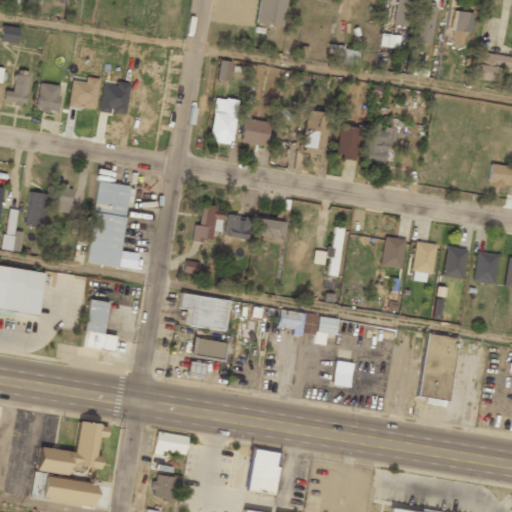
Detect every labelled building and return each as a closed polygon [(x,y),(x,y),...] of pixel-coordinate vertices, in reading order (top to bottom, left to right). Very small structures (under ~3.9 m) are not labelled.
[(284,0),(258,0),(254,22),(280,27),(284,0)] [(435,3),(413,0),(395,0),(392,25),(412,27),(410,42),(429,44),(435,3)] [(451,30),(450,43),(461,45),(462,32),(469,33),(471,13),(448,10),(446,30),(451,30)] [(0,41),(15,43),(17,27),(0,25),(0,41)] [(399,36),(380,33),(378,46),(397,49),(399,36)] [(357,48),(327,46),(326,54),(341,55),(340,65),(356,66),(357,48)] [(511,57),(476,52),(472,79),(496,82),(497,70),(511,72),(511,75),(511,57)] [(216,80),(228,81),(229,61),(218,60),(216,80)] [(4,90),(2,102),(23,105),(28,72),(14,70),(11,91),(4,90)] [(98,79),(84,77),(83,82),(71,80),(66,105),(92,110),(98,79)] [(58,85),(38,83),(35,111),(55,113),(58,85)] [(231,144),(236,100),(213,97),(208,142),(231,144)] [(300,152),(321,155),(327,113),(307,110),(300,152)] [(239,142),(264,146),(268,122),(243,118),(239,142)] [(394,129),(381,126),(381,124),(367,122),(360,162),(383,166),(386,144),(392,145),(394,129)] [(334,156),(353,159),(358,128),(339,125),(334,156)] [(506,186),(509,166),(488,164),(486,183),(506,186)] [(116,267),(126,186),(93,182),(83,263),(116,267)] [(50,211),(68,212),(70,186),(53,184),(50,211)] [(23,226),(43,227),(46,193),(26,192),(23,226)] [(200,206),(198,225),(192,225),(191,240),(210,242),(211,231),(219,232),(221,208),(200,206)] [(3,251),(19,251),(20,231),(13,231),(14,210),(4,209),(3,251)] [(245,239),(248,217),(225,214),(222,235),(245,239)] [(281,221),(255,219),(254,237),(280,238),(281,221)] [(341,228),(331,227),(327,252),(312,250),(311,264),(325,265),(324,275),(335,276),(341,228)] [(400,268),(402,239),(382,237),(380,266),(400,268)] [(410,281),(424,282),(424,273),(430,273),(433,244),(413,242),(410,281)] [(440,276),(460,279),(465,250),(445,246),(440,276)] [(496,255),(476,251),(470,280),(490,284),(496,255)] [(501,285),(511,287),(511,257),(506,256),(501,285)] [(181,272),(196,274),(198,262),(183,261),(181,272)] [(0,312),(36,317),(41,272),(0,267),(0,312)] [(221,330),(226,300),(177,293),(175,308),(185,309),(183,324),(221,330)] [(430,318),(438,319),(441,299),(433,298),(430,318)] [(79,347),(111,352),(113,337),(101,335),(105,303),(86,300),(79,347)] [(336,317),(276,311),(274,327),(290,329),(290,333),(312,336),(312,343),(323,345),(324,334),(334,335),(336,317)] [(455,338),(423,333),(414,402),(446,407),(455,338)] [(223,343),(190,338),(186,357),(220,362),(223,343)] [(329,385),(347,387),(350,363),(333,361),(329,385)] [(201,377),(203,364),(187,362),(185,375),(201,377)] [(34,471),(65,475),(66,467),(94,471),(98,438),(103,438),(105,427),(76,422),(72,453),(37,448),(34,471)] [(185,436),(153,433),(151,453),(183,456),(185,436)] [(250,448),(243,491),(272,496),(279,454),(250,448)] [(147,498),(168,502),(172,478),(151,474),(147,498)] [(91,507),(94,484),(41,477),(38,500),(91,507)]
